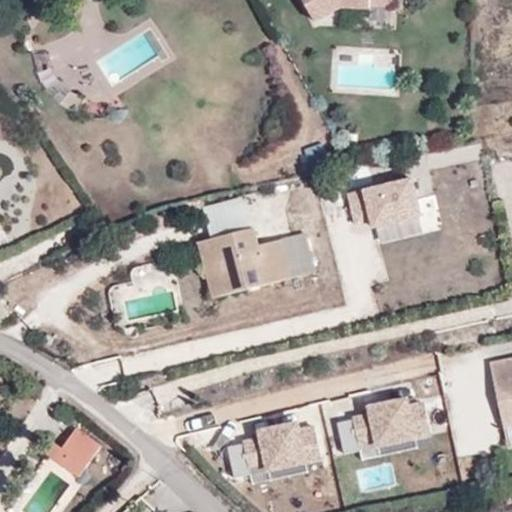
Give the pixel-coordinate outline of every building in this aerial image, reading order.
[(300,0),(313,23),(339,8),(368,10),(368,6),(389,7),(389,0),(300,0)] [(76,112),(83,96),(68,90),(60,103),(76,112)] [(329,180),(328,173),(316,175),(318,183),(329,180)] [(344,196),(351,226),(367,222),(369,229),(417,217),(408,180),(344,196)] [(424,196),(429,228),(445,225),(440,194),(424,196)] [(212,239),(250,230),(242,199),(204,208),(212,239)] [(213,265),(204,267),(211,299),(292,278),(282,240),(259,245),(255,228),(250,230),(212,239),(207,240),(213,265)] [(198,243),(204,267),(213,265),(207,240),(198,243)] [(0,322),(9,313),(0,304),(0,322)] [(511,359),(483,366),(497,430),(511,427),(511,359)] [(360,402),(361,409),(327,417),(334,448),(351,444),(349,436),(366,433),(368,441),(405,433),(421,429),(414,398),(398,401),(397,394),(360,402)] [(250,425),(252,433),(218,440),(224,471),(242,467),(240,459),(257,456),(259,464),(296,456),(312,452),(305,421),(289,425),(287,417),(250,425)] [(68,454),(60,464),(77,475),(97,445),(73,428),(59,448),(68,454)] [(352,454),(407,442),(405,433),(368,441),(366,433),(349,436),(351,444),(350,444),(352,454)] [(44,453),(60,464),(68,454),(59,448),(52,442),(44,453)] [(243,477),(298,465),(296,456),(259,464),(257,456),(240,459),(242,467),(240,467),(243,477)]
